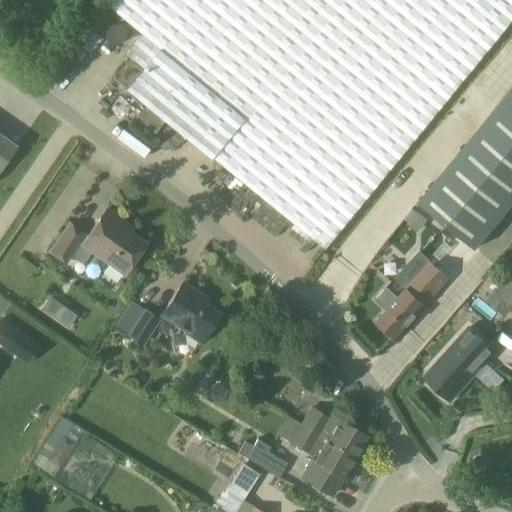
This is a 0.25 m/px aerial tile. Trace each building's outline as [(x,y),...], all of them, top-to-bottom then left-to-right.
[(214,159),(326,249),(511,20),(511,0),(111,0),(107,5),(117,12),(143,34),(127,53),(146,68),(128,89),(214,159)] [(129,88),(144,69),(133,61),(118,79),(129,88)] [(477,249),(511,206),(511,88),(497,107),(418,201),(477,249)] [(0,132),(0,173),(20,147),(0,132)] [(124,275),(146,244),(119,225),(122,221),(106,209),(87,236),(69,223),(49,251),(66,263),(80,243),(124,275)] [(395,338),(448,278),(428,262),(376,321),(395,338)] [(511,304),(511,272),(496,293),(511,304)] [(201,341),(219,314),(196,299),(199,294),(182,283),(161,315),(201,341)] [(63,305),(55,317),(68,327),(77,314),(63,305)] [(159,317),(145,308),(128,335),(142,344),(159,317)] [(480,358),(491,346),(470,326),(458,338),(424,377),(449,399),(484,361),(480,358)] [(39,346),(16,330),(4,347),(28,363),(39,346)] [(312,368),(290,349),(278,364),(288,372),(290,369),(303,380),(312,368)] [(300,425),(354,457),(366,436),(352,427),(355,423),(346,417),(343,421),(339,419),(330,432),(322,427),(328,417),(311,407),(300,425)] [(60,416),(37,453),(58,467),(77,437),(66,430),(70,423),(60,416)] [(354,457),(300,425),(290,442),(307,452),(309,448),(318,453),(314,459),(312,458),(301,476),(331,494),(354,457)] [(245,457),(279,477),(287,463),(269,452),(272,447),(257,438),(245,457)] [(261,474),(243,463),(231,482),(249,492),(261,474)] [(258,511),(243,503),(236,511),(258,511)]
